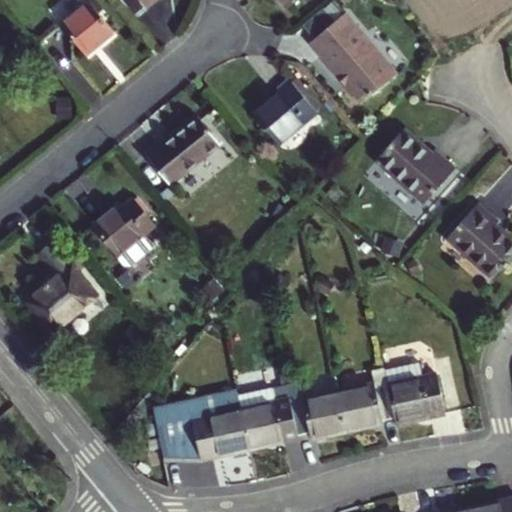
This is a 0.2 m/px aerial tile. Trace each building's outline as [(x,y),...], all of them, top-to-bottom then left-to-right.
[(113,28),(90,0),(84,0),(60,20),(84,50),(113,28)] [(401,69),(351,8),(324,31),(338,48),(334,52),(370,95),(401,69)] [(324,106),(298,73),(287,83),(291,88),(266,109),(288,136),(324,106)] [(168,140),(164,136),(151,147),(177,176),(225,136),(203,111),(168,140)] [(439,145),(434,151),(407,126),(382,152),(430,197),(460,165),(439,145)] [(120,195),(96,216),(122,245),(121,246),(130,257),(155,236),(146,225),(159,214),(138,189),(125,200),(120,195)] [(483,202),(454,232),(499,275),(511,261),(511,236),(498,223),(502,219),(483,202)] [(97,289),(57,241),(45,251),(58,269),(28,295),(55,326),(97,289)] [(436,365),(424,367),(421,352),(384,359),(394,406),(395,414),(444,404),(436,365)] [(375,376),(339,383),(347,422),(382,415),(381,408),(394,406),(384,359),(372,361),(375,376)] [(339,383),(301,391),(297,374),(286,376),(296,422),(309,420),(311,429),(347,422),(339,383)] [(248,401),(257,440),(298,432),(296,422),(286,376),(276,378),(279,395),(248,401)] [(248,401),(199,410),(208,449),(257,440),(248,401)] [(511,511),(511,492),(472,500),(474,511),(511,511)] [(474,511),(472,500),(437,506),(438,511),(474,511)]
